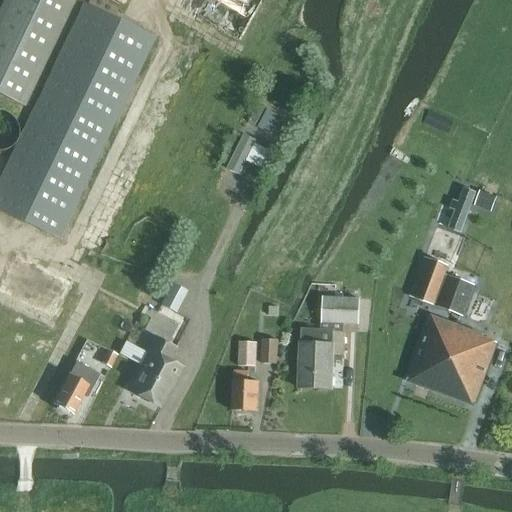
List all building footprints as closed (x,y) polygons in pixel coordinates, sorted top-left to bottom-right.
[(0,97),(26,109),(76,0),(3,0),(0,8),(0,97)] [(0,211),(59,240),(155,40),(84,6),(0,181),(0,211)] [(259,103),(248,122),(257,128),(268,109),(259,103)] [(21,126),(21,125),(19,117),(16,111),(10,106),(2,104),(0,104),(0,144),(6,144),(10,143),(15,140),(19,134),(20,129),(21,126)] [(260,126),(284,139),(298,113),(288,107),(283,115),(270,107),(260,126)] [(244,136),(227,169),(240,175),(246,162),(262,170),(271,151),(255,144),(256,142),(244,136)] [(458,195),(449,217),(464,223),(473,201),(458,195)] [(478,199),(475,206),(492,212),(494,206),(478,199)] [(0,298),(54,323),(72,282),(14,255),(0,285),(0,298)] [(424,258),(410,298),(462,317),(474,287),(467,284),(445,276),(448,266),(424,258)] [(170,288),(161,305),(163,306),(176,313),(187,292),(172,284),(170,288)] [(358,326),(359,302),(336,301),(336,285),(318,285),(318,300),(322,300),(320,331),(301,330),(298,390),(330,391),(332,356),(344,357),(345,334),(343,334),(344,325),(358,326)] [(269,307),(269,316),(278,316),(278,308),(269,307)] [(471,407),(472,408),(496,344),(482,339),(483,338),(432,318),(407,383),(457,403),(458,406),(468,409),(471,407)] [(175,380),(182,368),(170,362),(176,350),(153,338),(146,351),(150,353),(130,393),(158,407),(172,378),(175,380)] [(276,365),(277,342),(262,341),(261,364),(276,365)] [(239,343),(238,368),(247,368),(247,372),(255,373),(256,344),(239,343)] [(116,356),(107,352),(100,365),(109,369),(116,356)] [(78,366),(71,378),(55,406),(73,417),(90,388),(93,390),(99,378),(78,366)] [(257,414),(258,383),(248,383),(248,373),(234,372),(232,413),(257,414)]
